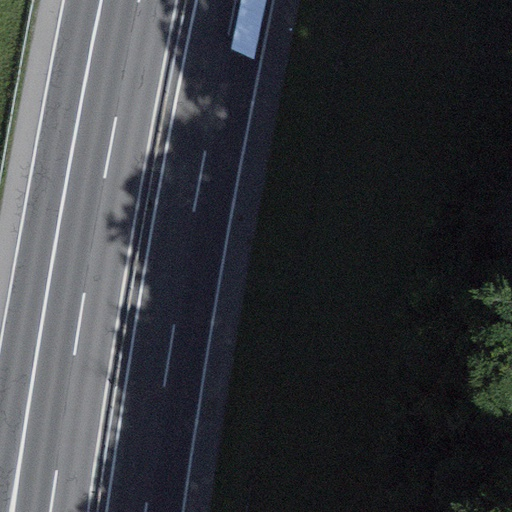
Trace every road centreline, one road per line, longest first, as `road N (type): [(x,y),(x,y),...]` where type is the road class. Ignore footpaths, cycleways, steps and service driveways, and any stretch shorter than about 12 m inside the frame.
road 1 (trunk): [(145,511),(235,0)]
road 2 (trunk): [(139,0),(50,511)]
road 3 (trunk): [(91,0),(81,12),(49,167),(0,459)]
